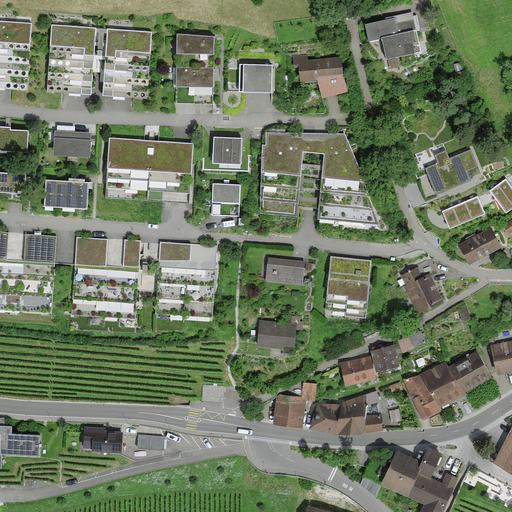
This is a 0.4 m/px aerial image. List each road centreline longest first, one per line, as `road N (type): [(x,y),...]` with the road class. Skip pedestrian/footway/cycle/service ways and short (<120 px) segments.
road 1 (residential): [(422,242),(389,248),(0,217)]
road 2 (residential): [(342,118),(0,109)]
road 3 (tertiary): [(0,405),(161,413),(272,430)]
road 4 (tertiary): [(272,430),(356,441),(421,436),(468,426),(511,401)]
road 5 (tertiary): [(381,511),(338,478),(279,455),(272,430)]
road 6 (residential): [(422,242),(372,115)]
